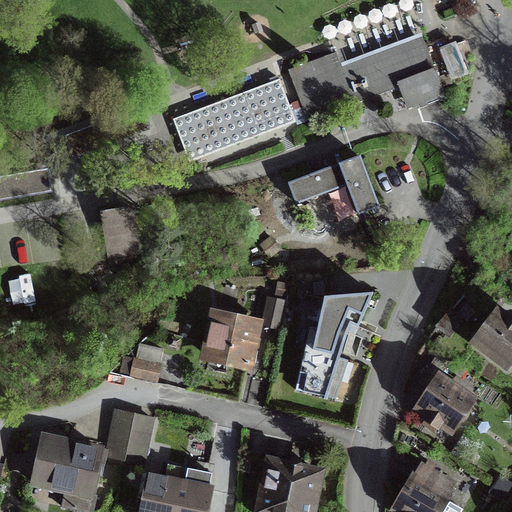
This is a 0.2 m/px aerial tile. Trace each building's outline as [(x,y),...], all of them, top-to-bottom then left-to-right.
[(310,118),(398,85),(404,100),(416,95),(419,102),(442,93),(424,45),(343,75),(335,55),(292,72),(310,118)] [(279,79),(173,119),(189,163),(296,122),(279,79)] [(143,114),(67,142),(73,159),(150,130),(143,114)] [(289,183),(297,204),(347,185),(358,215),(375,208),(379,207),(360,157),(289,183)] [(0,201),(52,192),(49,175),(0,184),(0,201)] [(132,208),(102,213),(109,257),(139,252),(132,208)] [(310,327),(300,373),(307,374),(303,392),(324,396),(324,398),(326,399),(347,335),(351,325),(358,327),(373,293),(324,297),(317,329),(310,327)] [(269,298),(263,324),(280,329),(287,300),(279,298),(279,300),(269,298)] [(477,341),(511,366),(511,364),(511,316),(510,315),(505,321),(496,314),(477,341)] [(253,338),(256,325),(215,316),(206,354),(247,364),(251,346),(257,347),(259,339),(253,338)] [(433,387),(419,407),(429,413),(424,419),(438,428),(442,422),(451,428),(462,413),(465,415),(474,403),(438,379),(449,362),(437,354),(420,379),(433,387)] [(132,376),(156,381),(159,366),(136,361),(132,376)] [(448,369),(459,376),(464,369),(453,361),(448,369)] [(144,460),(152,418),(115,411),(108,448),(126,451),(125,456),(144,460)] [(60,507),(83,511),(87,511),(102,450),(42,437),(33,478),(65,485),(60,507)] [(309,511),(321,468),(268,455),(254,506),(276,511),(309,511)] [(421,465),(395,508),(402,511),(460,511),(462,510),(445,499),(442,496),(450,483),(421,465)] [(148,476),(140,511),(206,511),(211,489),(197,486),(198,482),(210,485),(212,473),(187,468),(185,480),(187,480),(186,484),(148,476)]
